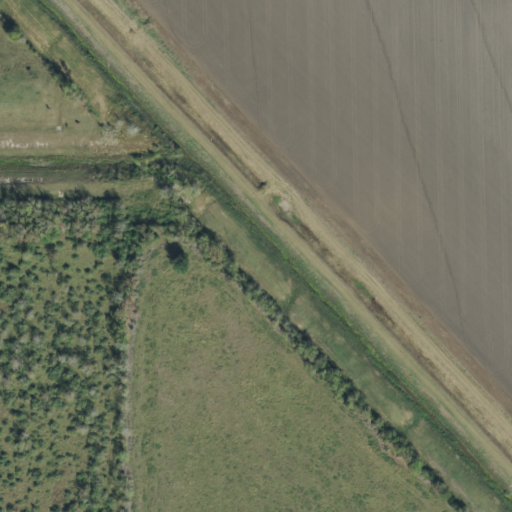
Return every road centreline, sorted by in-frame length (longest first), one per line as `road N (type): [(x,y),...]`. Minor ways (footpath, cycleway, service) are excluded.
road 1 (track): [(113,0),(511,424)]
road 2 (track): [(284,182),(162,271),(152,287),(154,511)]
